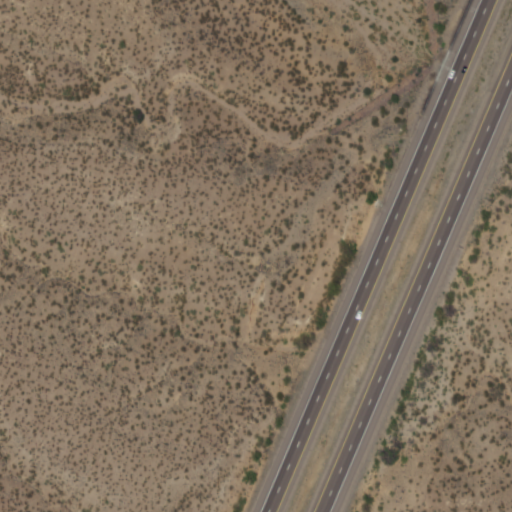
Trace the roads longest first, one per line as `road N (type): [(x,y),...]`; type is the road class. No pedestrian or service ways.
road 1 (motorway): [(487,0),(266,511)]
road 2 (motorway): [(320,511),(511,68)]
